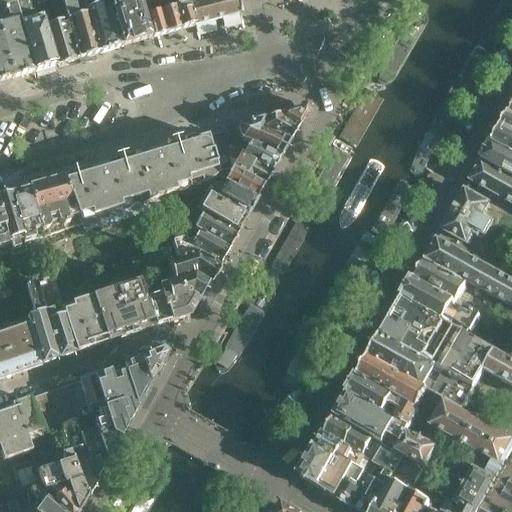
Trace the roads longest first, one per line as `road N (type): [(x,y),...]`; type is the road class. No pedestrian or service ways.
road 1 (residential): [(275,482),(511,66)]
road 2 (residential): [(338,88),(204,330)]
road 3 (residential): [(0,396),(204,330)]
road 4 (residential): [(0,168),(138,127),(192,88)]
road 5 (residential): [(192,88),(106,83),(0,114)]
road 6 (residential): [(275,482),(156,409)]
